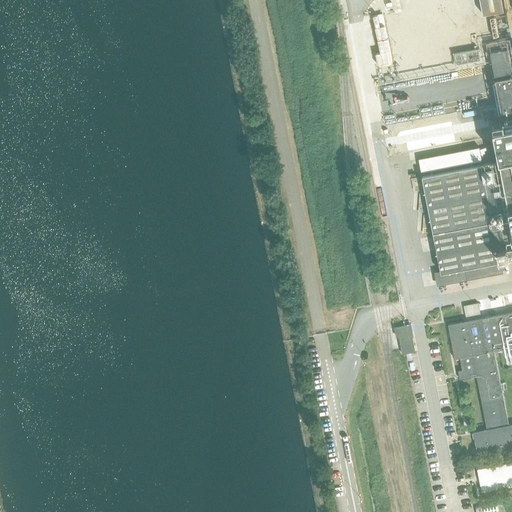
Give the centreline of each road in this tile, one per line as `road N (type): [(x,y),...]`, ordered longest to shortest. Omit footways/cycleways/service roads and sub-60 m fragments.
road 1 (unknown): [(354,0),(418,301),(511,283)]
road 2 (unclassified): [(329,382),(255,0)]
road 3 (unclassified): [(355,511),(329,382)]
